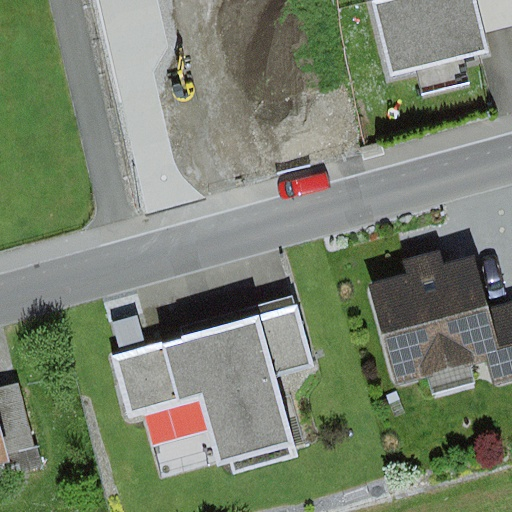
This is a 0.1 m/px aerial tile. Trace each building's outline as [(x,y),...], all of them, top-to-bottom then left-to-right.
[(168,0),(140,8),(185,162),(268,137),(227,0),(168,0)] [(475,0),(383,0),(373,2),(391,77),(488,55),(484,34),(475,0)] [(511,0),(475,0),(484,34),(511,26),(511,0)] [(406,276),(368,285),(395,387),(486,364),(492,387),(511,381),(511,304),(489,310),(475,258),(442,267),(438,251),(402,261),(406,276)] [(297,308),(258,318),(274,378),(313,368),(297,308)] [(258,318),(113,359),(130,420),(204,399),(223,464),(294,444),(274,378),(258,318)] [(0,463),(9,461),(7,455),(36,448),(19,385),(0,390),(0,463)]
